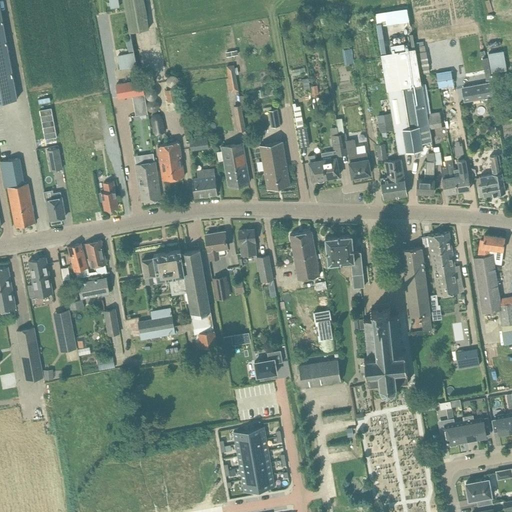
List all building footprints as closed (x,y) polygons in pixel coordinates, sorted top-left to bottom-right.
[(143,0),(123,0),(129,32),(149,29),(143,0)] [(0,102),(17,100),(0,8),(0,102)] [(415,48),(381,53),(387,89),(392,114),(393,120),(398,152),(403,152),(423,149),(422,142),(432,140),(430,128),(427,113),(422,84),(421,84),(415,48)] [(233,64),(226,65),(230,92),(238,90),(233,64)] [(451,71),(437,74),(439,87),(454,85),(451,71)] [(167,78),(167,79),(167,80),(167,81),(167,82),(168,83),(168,84),(169,85),(170,85),(171,86),(172,86),(173,86),(174,86),(175,85),(176,85),(177,84),(178,83),(178,82),(179,81),(179,80),(179,79),(178,78),(178,77),(177,76),(177,75),(176,75),(175,74),(174,74),(173,74),(172,74),(171,74),(170,75),(169,75),(168,76),(168,77),(167,78)] [(142,79),(116,84),(119,98),(132,96),(135,115),(148,113),(142,79)] [(461,102),(491,97),(488,81),(459,87),(461,102)] [(146,92),(146,93),(146,94),(146,95),(146,96),(147,97),(148,98),(149,99),(150,99),(151,99),(152,99),(153,99),(154,99),(154,98),(155,98),(156,97),(156,96),(157,95),(157,94),(157,93),(157,92),(157,91),(156,91),(156,90),(155,89),(154,89),(153,88),(152,88),(151,88),(150,88),(149,88),(149,89),(148,89),(147,90),(147,91),(146,91),(146,92)] [(147,105),(147,106),(147,107),(147,108),(148,109),(148,110),(149,110),(150,111),(151,111),(151,112),(152,112),(153,112),(154,112),(155,111),(156,111),(157,110),(158,109),(159,108),(159,107),(159,106),(159,105),(159,104),(158,103),(158,102),(157,101),(156,101),(155,100),(154,100),(153,100),(152,100),(151,100),(150,100),(149,101),(148,101),(148,102),(147,103),(147,104),(147,105)] [(237,131),(245,129),(241,104),(233,106),(237,131)] [(74,111),(78,142),(104,139),(100,107),(74,111)] [(280,126),(277,109),(268,111),(271,127),(280,126)] [(439,112),(427,113),(430,128),(441,127),(439,112)] [(150,118),(150,119),(150,120),(153,135),(166,132),(162,117),(162,116),(161,115),(160,114),(159,114),(159,113),(158,113),(157,113),(156,113),(155,113),(154,113),(153,114),(152,115),(151,116),(151,117),(150,118)] [(446,120),(449,144),(460,143),(457,119),(446,120)] [(379,132),(393,130),(391,120),(377,122),(379,132)] [(309,146),(306,125),(297,127),(300,147),(309,146)] [(344,132),(338,134),(341,154),(348,152),(349,162),(352,177),(370,173),(368,159),(367,151),(357,153),(355,139),(346,140),(344,132)] [(338,134),(331,135),(335,155),(341,154),(338,134)] [(207,138),(201,138),(189,140),(191,150),(209,147),(207,138)] [(169,144),(176,178),(184,176),(182,166),(179,142),(169,144)] [(290,184),(288,174),(283,142),(260,145),(265,178),(267,188),(290,184)] [(249,182),(247,173),(242,143),(222,146),(229,186),(249,182)] [(176,178),(169,144),(158,145),(162,170),(163,180),(176,178)] [(379,159),(387,158),(384,144),(377,145),(379,159)] [(58,147),(47,149),(50,170),(62,168),(58,147)] [(70,147),(60,149),(72,211),(74,210),(75,215),(94,211),(89,186),(77,188),(76,183),(76,182),(77,182),(71,147),(70,147)] [(433,153),(435,164),(442,163),(440,151),(433,153)] [(331,152),(322,153),(323,160),(326,177),(339,175),(337,165),(336,157),(336,155),(334,155),(332,156),(331,152)] [(482,186),(478,187),(480,195),(484,194),(484,195),(496,193),(499,194),(503,194),(504,192),(505,192),(504,182),(502,172),(499,154),(490,156),(493,174),(481,176),(482,186)] [(314,155),(308,156),(309,162),(310,170),(312,180),(317,179),(317,181),(319,182),(324,181),(325,179),(324,178),(326,177),(323,160),(315,161),(314,155)] [(384,198),(407,194),(401,158),(385,161),(388,176),(380,177),(384,198)] [(445,193),(457,191),(454,175),(454,170),(452,159),(444,160),(445,166),(441,166),(443,183),(445,193)] [(454,170),(454,175),(457,191),(470,188),(465,159),(458,160),(460,169),(454,170)] [(159,188),(156,168),(155,161),(136,164),(140,191),(142,201),(160,198),(159,188)] [(418,178),(417,192),(433,193),(435,166),(433,166),(434,161),(426,161),(425,179),(418,178)] [(217,194),(216,184),(215,174),(214,168),(197,170),(198,177),(194,177),(192,178),(194,197),(217,194)] [(104,182),(105,191),(100,192),(101,201),(103,200),(105,209),(118,206),(116,196),(113,181),(104,182)] [(28,183),(26,183),(8,187),(15,226),(35,222),(28,183)] [(55,198),(47,199),(50,219),(65,216),(62,197),(61,191),(55,192),(54,192),(55,198)] [(239,230),(240,241),(241,255),(256,253),(255,241),(254,228),(239,230)] [(320,276),(313,240),(311,230),(290,234),(298,280),(320,276)] [(226,253),(226,247),(227,247),(225,231),(206,234),(208,250),(209,250),(211,259),(219,257),(218,256),(225,255),(226,253)] [(428,236),(422,237),(423,246),(429,245),(431,253),(452,249),(449,231),(428,235),(428,236)] [(353,287),(364,286),(360,250),(353,251),(352,234),(325,237),(326,247),(328,264),(337,263),(338,266),(344,265),(344,262),(351,262),(353,287)] [(503,250),(504,247),(505,237),(484,234),(483,240),(480,239),(478,256),(473,257),(482,312),(499,309),(501,324),(511,322),(511,297),(501,299),(494,255),(493,252),(493,249),(503,250)] [(101,240),(86,243),(91,267),(106,264),(101,240)] [(81,243),(68,246),(70,256),(73,263),(75,271),(76,271),(81,269),(83,276),(89,276),(88,272),(87,268),(88,268),(87,266),(85,258),(83,249),(81,243)] [(432,329),(430,313),(421,247),(402,249),(411,316),(421,314),(423,330),(432,329)] [(180,249),(170,251),(175,276),(171,276),(174,291),(184,290),(186,300),(187,300),(187,302),(189,302),(197,348),(216,345),(200,249),(181,252),(180,249)] [(455,265),(452,249),(431,253),(433,269),(455,265)] [(175,276),(170,251),(153,254),(154,257),(142,259),(146,284),(159,282),(158,279),(171,276),(175,276)] [(270,297),(276,296),(268,255),(256,257),(261,282),(269,280),(269,284),(268,284),(270,297)] [(53,293),(48,267),(46,257),(28,261),(33,284),(28,285),(31,297),(53,293)] [(462,288),(460,269),(455,270),(455,265),(433,269),(438,295),(459,291),(459,288),(462,288)] [(8,266),(0,267),(0,310),(16,308),(8,266)] [(62,280),(70,279),(68,268),(61,269),(62,280)] [(216,300),(228,298),(225,276),(213,278),(216,300)] [(81,297),(99,293),(109,291),(106,277),(79,283),(81,297)] [(244,292),(242,280),(234,281),(236,293),(244,292)] [(325,280),(315,282),(317,290),(326,288),(325,280)] [(82,299),(69,301),(70,309),(84,307),(82,299)] [(399,315),(398,314),(397,315),(389,316),(389,310),(391,308),(389,307),(388,309),(380,310),(373,310),(371,308),(370,310),(372,312),(373,318),(365,318),(364,317),(363,318),(359,319),(360,329),(363,328),(363,329),(365,329),(366,337),(364,337),(364,338),(366,338),(367,346),(365,346),(365,348),(367,347),(368,356),(363,356),(366,384),(376,383),(383,391),(392,390),(399,381),(409,380),(406,352),(402,352),(401,344),(403,344),(403,342),(401,343),(400,335),(402,335),(402,333),(400,333),(399,326),(401,325),(401,324),(399,324),(398,316),(399,315)] [(108,335),(119,333),(114,309),(103,312),(108,335)] [(329,309),(314,312),(316,326),(318,326),(320,335),(318,336),(319,341),(320,341),(322,352),(337,349),(329,309)] [(174,333),(173,326),(171,316),(151,319),(138,322),(141,339),(174,333)] [(71,319),(56,322),(61,351),(77,348),(71,319)] [(34,327),(17,330),(26,380),(43,377),(34,327)] [(231,335),(223,336),(225,349),(235,348),(235,344),(232,345),(231,335)] [(477,348),(456,351),(459,368),(480,364),(477,348)] [(268,359),(254,362),(257,376),(277,373),(275,363),(283,362),(281,350),(267,352),(268,359)] [(112,355),(96,359),(99,370),(114,366),(112,355)] [(341,381),(339,369),(338,359),(299,365),(301,375),(302,387),(341,381)] [(53,369),(44,370),(44,379),(53,379),(53,369)] [(472,415),(477,438),(487,436),(486,434),(491,433),(488,417),(483,418),(474,419),(473,414),(472,415)] [(494,432),(498,431),(499,434),(509,432),(506,414),(496,415),(496,419),(491,419),(494,432)] [(464,421),(463,421),(467,440),(477,438),(472,415),(463,416),(464,421)] [(463,421),(454,423),(457,443),(459,443),(458,441),(467,440),(463,421)] [(449,445),(457,443),(454,423),(444,425),(447,445),(449,445)] [(264,426),(248,428),(251,441),(266,438),(264,426)] [(248,428),(233,431),(235,443),(251,441),(248,428)] [(268,450),(266,438),(251,441),(253,453),(268,450)] [(251,441),(235,443),(238,455),(253,453),(251,441)] [(270,462),(268,450),(253,453),(255,464),(270,462)] [(253,453),(238,455),(240,467),(255,464),(253,453)] [(272,473),(270,462),(255,464),(257,476),(272,473)] [(255,464),(240,467),(242,479),(257,476),(255,464)] [(511,474),(511,468),(496,471),(498,479),(511,476),(511,474)] [(272,473),(257,476),(259,489),(275,486),(272,473)] [(257,476),(242,479),(244,491),(259,489),(257,476)] [(493,503),(491,496),(488,478),(466,483),(469,500),(479,498),(481,505),(477,505),(478,506),(493,503)]
